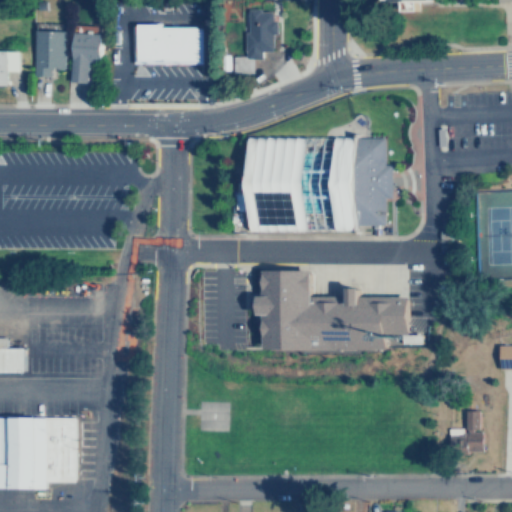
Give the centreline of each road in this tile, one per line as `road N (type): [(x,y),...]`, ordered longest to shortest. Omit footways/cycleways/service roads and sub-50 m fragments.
road 1 (tertiary): [(0,122),(216,122),(331,75),(511,63)]
road 2 (tertiary): [(157,511),(168,123)]
road 3 (residential): [(511,487),(158,490)]
road 4 (residential): [(167,250),(403,253),(422,244),(429,226)]
